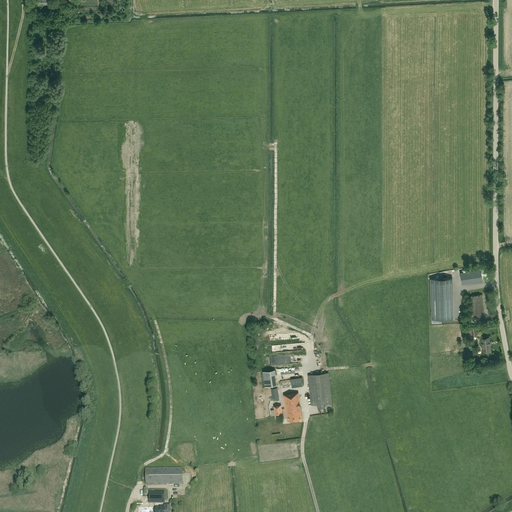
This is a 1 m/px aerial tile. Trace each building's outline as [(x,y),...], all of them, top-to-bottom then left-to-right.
[(452,278),(431,278),(432,313),(438,313),(438,319),(453,318),(452,278)] [(485,315),(482,294),(480,295),(480,294),(478,295),(474,295),(472,295),(472,296),(470,296),(473,316),(475,316),(475,317),(477,316),(481,315),(481,316),(483,315),(485,315)] [(477,334),(476,327),(476,326),(465,328),(467,335),(471,334),(472,335),(477,334)] [(491,350),(490,344),(489,344),(488,337),(481,338),(483,351),(491,350)] [(331,403),(328,372),(308,375),(311,404),(317,403),(318,408),(324,408),(324,403),(331,403)] [(303,379),(291,380),(292,388),(303,387),(303,379)] [(302,419),(298,393),(284,394),(288,421),(302,419)] [(282,414),(281,405),(274,406),(275,415),(282,414)] [(182,484),(182,468),(145,469),(146,485),(182,484)] [(165,502),(164,491),(148,492),(149,503),(165,502)]
